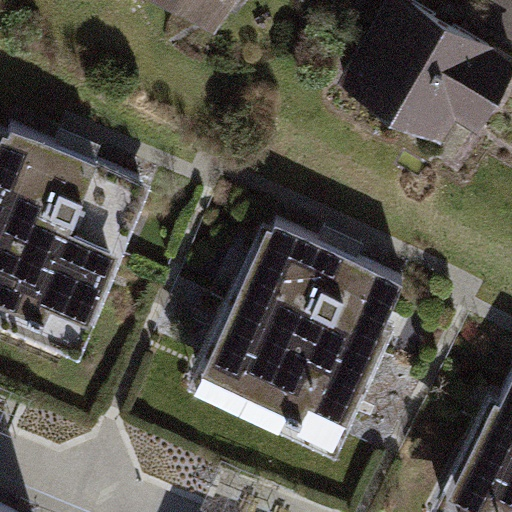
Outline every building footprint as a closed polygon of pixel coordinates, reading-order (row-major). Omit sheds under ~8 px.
[(165,0),(214,30),(231,0),(165,0)] [(511,50),(429,0),(385,0),(331,86),(441,141),(453,123),(476,133),(511,70),(511,50)] [(2,119),(0,124),(0,309),(81,344),(151,183),(2,119)] [(266,224),(203,361),(341,423),(403,285),(266,224)] [(511,511),(511,363),(436,502),(455,511),(511,511)] [(20,511),(0,503),(0,511),(20,511)]
